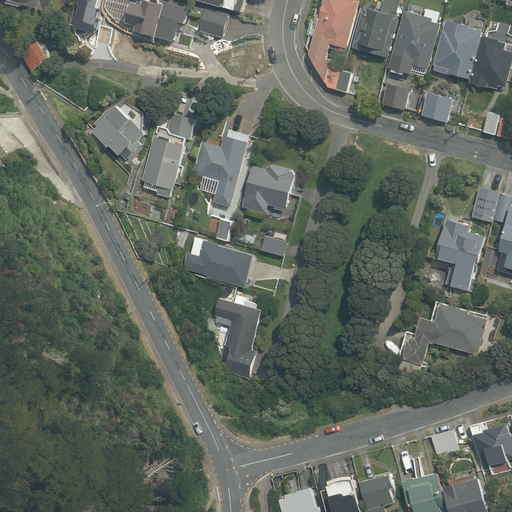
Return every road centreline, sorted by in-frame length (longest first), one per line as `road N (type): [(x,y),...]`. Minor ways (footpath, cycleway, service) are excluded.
road 1 (secondary): [(0,45),(209,421),(225,469)]
road 2 (residential): [(225,469),(511,385)]
road 3 (residential): [(347,115),(278,352)]
road 4 (residential): [(511,159),(347,115)]
road 5 (residential): [(347,115),(327,108),(290,71),(282,28),(287,0)]
